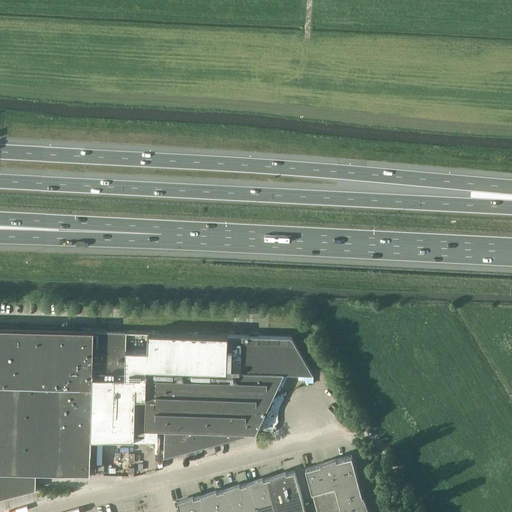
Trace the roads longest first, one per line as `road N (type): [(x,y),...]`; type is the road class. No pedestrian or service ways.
road 1 (motorway): [(511,188),(0,150)]
road 2 (motorway): [(511,205),(0,180)]
road 3 (motorway): [(161,233),(511,250)]
road 4 (residential): [(317,438),(38,511)]
road 5 (motorway): [(0,221),(161,233)]
road 6 (motorway): [(0,230),(161,233)]
